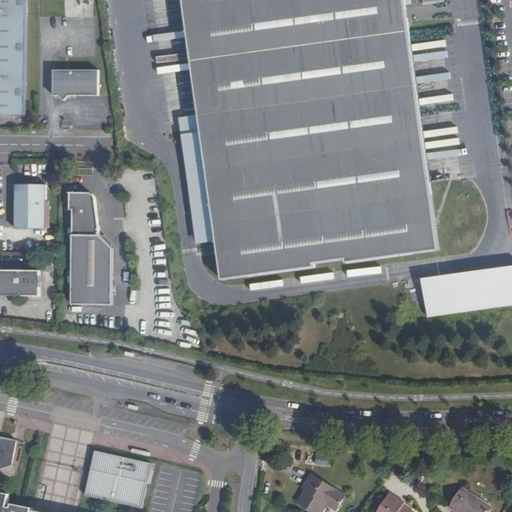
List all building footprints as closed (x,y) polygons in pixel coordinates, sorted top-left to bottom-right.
[(27,0),(0,0),(0,116),(26,116),(27,99),(27,0)] [(183,0),(222,281),(316,268),(315,264),(347,259),(348,263),(442,250),(407,0),(183,0)] [(100,97),(101,73),(55,72),(54,97),(61,97),(65,103),(70,97),(100,97)] [(47,228),(47,184),(18,184),(17,228),(47,228)] [(94,212),(97,211),(96,197),(92,193),(71,193),(71,208),(74,211),(73,305),(114,306),(114,248),(103,236),(101,236),(99,217),(95,218),(94,212)] [(0,270),(0,293),(39,294),(39,270),(0,270)] [(511,270),(425,278),(429,316),(511,308),(511,270)] [(0,469),(13,465),(18,441),(1,437),(0,435),(0,469)] [(151,464),(96,452),(87,495),(141,507),(146,486),(151,464)] [(317,454),(317,465),(329,465),(329,454),(317,454)] [(336,510),(346,496),(312,475),(304,489),(306,491),(298,503),(314,511),(321,511),(327,504),(336,510)] [(457,511),(488,511),(492,507),(463,489),(450,507),(457,511)] [(36,511),(29,510),(29,509),(11,505),(10,508),(6,507),(8,495),(0,493),(0,511),(36,511)] [(411,511),(403,506),(404,503),(391,494),(379,511),(411,511)]
